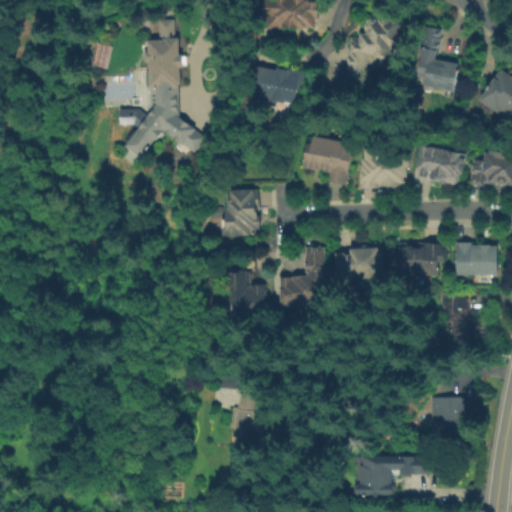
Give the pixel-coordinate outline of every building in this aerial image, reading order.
[(321,0),(319,30),(257,24),(259,0),(321,0)] [(346,83),(350,38),(360,38),(360,33),(368,33),(369,19),(404,22),(402,47),(391,47),(390,58),(377,57),(376,66),(368,65),(367,84),(346,83)] [(177,20),(177,41),(179,41),(179,74),(181,74),(181,118),(207,138),(196,153),(165,130),(164,130),(142,157),(127,145),(152,113),(152,62),(148,61),(148,41),(159,41),(159,20),(177,20)] [(418,79),(429,28),(443,31),(437,63),(458,67),(453,92),(426,87),(427,81),(418,79)] [(263,87),(254,85),(257,64),(305,73),(299,109),(260,102),(263,87)] [(503,70),(511,76),(511,120),(503,113),(499,117),(479,101),(503,70)] [(303,169),(311,136),(357,147),(347,187),(328,182),(330,175),(303,169)] [(422,145),(467,154),(461,189),(415,180),(422,145)] [(476,150),(503,155),(503,152),(511,154),(511,191),(470,184),(476,150)] [(405,186),(359,188),(367,152),(410,152),(405,186)] [(221,219),(233,218),(231,193),(259,191),(262,235),(223,238),(221,219)] [(397,244),(447,243),(447,263),(441,263),(442,277),(398,278),(397,244)] [(501,245),(500,277),(457,277),(457,245),(501,245)] [(336,251),(385,247),(388,280),(339,284),(336,251)] [(325,248),(328,305),(282,307),(281,280),(308,278),(306,249),(325,248)] [(253,272),(255,287),(269,285),(272,313),(268,313),(268,317),(232,321),(227,274),(253,272)] [(470,295),(470,311),(477,311),(477,344),(452,344),(453,323),(443,323),(443,295),(470,295)] [(234,435),(246,385),(276,392),(264,442),(234,435)] [(462,442),(434,442),(434,398),(474,398),(473,420),(462,420),(462,442)] [(430,468),(430,477),(404,477),(404,468),(393,468),(393,495),(356,495),(356,455),(430,456),(430,468)]
